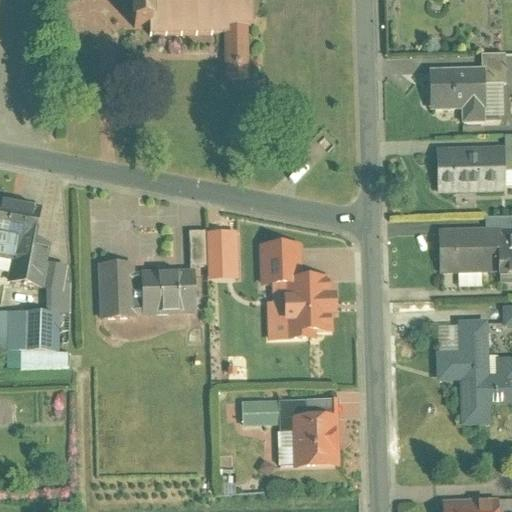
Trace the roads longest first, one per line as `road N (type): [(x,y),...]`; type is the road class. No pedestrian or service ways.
road 1 (residential): [(0,158),(352,222),(373,219)]
road 2 (residential): [(380,511),(373,219)]
road 3 (residential): [(373,219),(365,0)]
